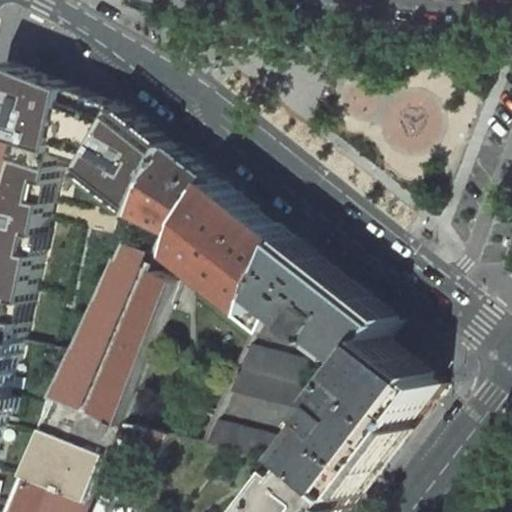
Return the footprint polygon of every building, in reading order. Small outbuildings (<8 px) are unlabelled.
[(158,196),(185,144),(155,122),(133,105),(18,60),(8,80),(0,113),(0,130),(32,138),(0,234),(0,335),(27,342),(75,146),(100,153),(98,169),(150,211),(158,196)] [(0,234),(32,138),(0,130),(0,234)] [(201,235),(229,179),(208,163),(185,144),(158,196),(150,211),(201,235)] [(201,235),(195,252),(190,267),(187,277),(260,332),(279,292),(280,289),(303,239),(284,222),(282,224),(270,215),(262,208),(264,206),(229,179),(201,235)] [(158,251),(163,239),(141,229),(135,241),(158,251)] [(394,337),(407,319),(303,239),(280,289),(279,292),(332,336),(336,331),(374,362),(394,337)] [(89,408),(151,266),(127,256),(84,347),(80,355),(61,395),(89,408)] [(176,306),(185,284),(160,270),(99,411),(130,424),(176,306)] [(0,335),(0,456),(10,413),(14,395),(27,342),(0,335)] [(355,399),(321,444),(313,453),(365,493),(452,382),(394,337),(374,362),(349,394),(355,399)] [(318,360),(255,343),(233,390),(320,412),(331,389),(321,386),(331,365),(318,360)] [(123,437),(130,424),(99,411),(89,408),(61,395),(50,419),(3,511),(90,511),(120,436),(123,437)] [(24,398),(14,395),(10,413),(21,416),(24,398)] [(321,444),(220,419),(209,443),(303,466),(313,453),(321,444)] [(160,464),(175,435),(130,424),(123,437),(137,443),(133,451),(160,464)] [(350,511),(365,493),(313,453),(303,466),(268,511),(350,511)]
